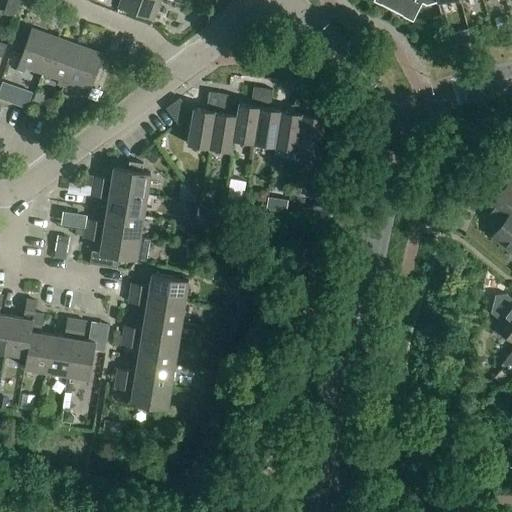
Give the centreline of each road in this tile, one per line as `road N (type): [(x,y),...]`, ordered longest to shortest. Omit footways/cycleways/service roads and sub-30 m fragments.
road 1 (tertiary): [(366,282),(346,321),(303,511)]
road 2 (tertiary): [(333,511),(366,282)]
road 3 (residential): [(180,71),(11,192)]
road 4 (residential): [(273,2),(292,5),(406,126)]
road 5 (tertiary): [(366,282),(406,126)]
road 6 (residential): [(11,192),(6,268),(85,281)]
road 7 (residential): [(76,0),(89,14),(153,38),(180,71)]
